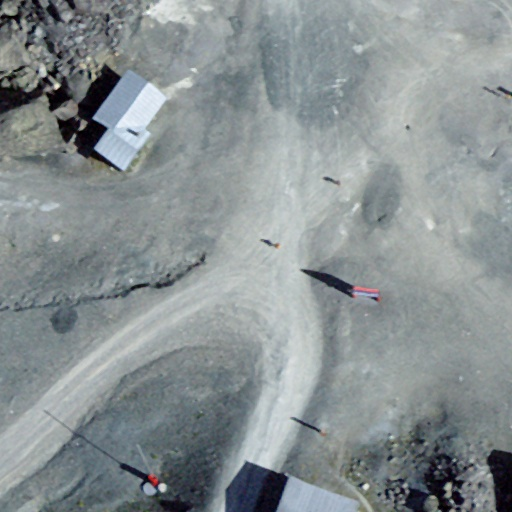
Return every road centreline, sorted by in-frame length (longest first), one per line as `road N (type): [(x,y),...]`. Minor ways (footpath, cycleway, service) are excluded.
road 1 (track): [(0,466),(67,418),(170,303),(253,267)]
road 2 (track): [(253,267),(304,305),(283,439)]
road 3 (track): [(318,0),(370,186)]
road 4 (track): [(370,186),(511,111)]
road 5 (track): [(253,267),(370,186)]
